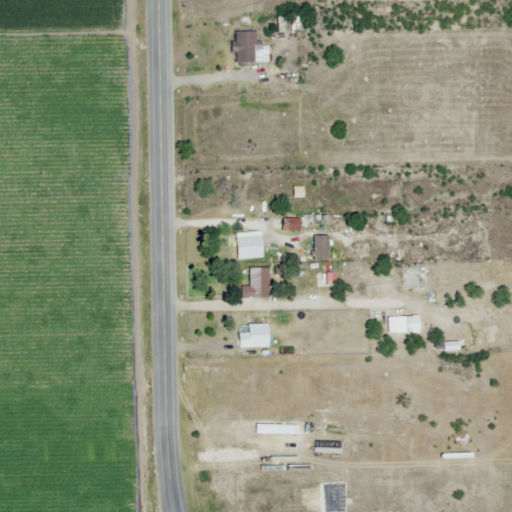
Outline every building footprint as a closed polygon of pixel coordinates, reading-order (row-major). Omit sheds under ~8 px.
[(233,63),(253,63),(253,32),(230,32),(230,52),(233,52),(233,63)] [(232,205),(258,205),(258,183),(245,183),(245,190),(232,190),(232,205)] [(324,236),(310,236),(310,249),(324,249),(324,236)] [(259,258),(259,237),(235,237),(235,258),(259,258)] [(367,243),(351,243),(351,258),(367,258),(367,243)] [(246,297),(266,297),(266,268),(246,268),(246,297)] [(234,341),(255,341),(255,326),(234,326),(234,341)]
